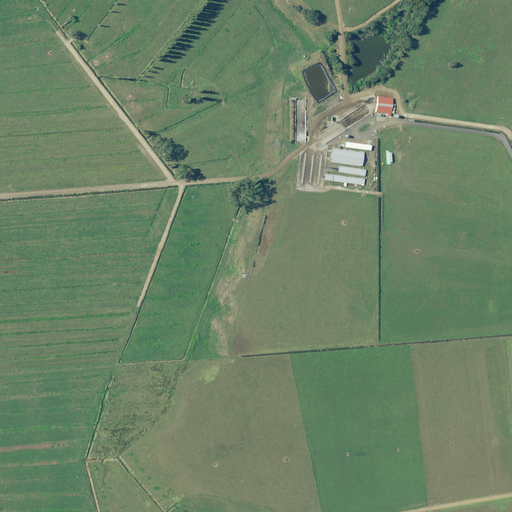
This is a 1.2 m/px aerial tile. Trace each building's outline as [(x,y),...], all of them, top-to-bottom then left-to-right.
[(367,114),(363,108),(345,120),(348,125),(355,121),(357,123),(365,119),(363,117),(367,114)] [(371,145),(345,142),(345,147),(370,151),(371,145)] [(364,153),(333,149),(331,162),(362,166),(364,153)] [(366,170),(339,166),(338,172),(365,176),(366,170)] [(364,179),(325,174),(325,180),(364,185),(364,179)]
